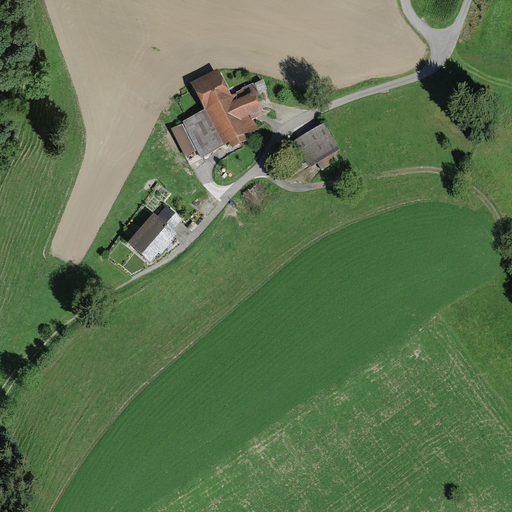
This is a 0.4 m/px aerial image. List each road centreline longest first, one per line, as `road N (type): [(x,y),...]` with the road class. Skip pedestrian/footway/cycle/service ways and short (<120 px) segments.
road 1 (track): [(499,223),(449,174),(413,169),(289,187),(260,167),(155,267)]
road 2 (unclassified): [(449,50),(429,70),(284,127),(260,167)]
